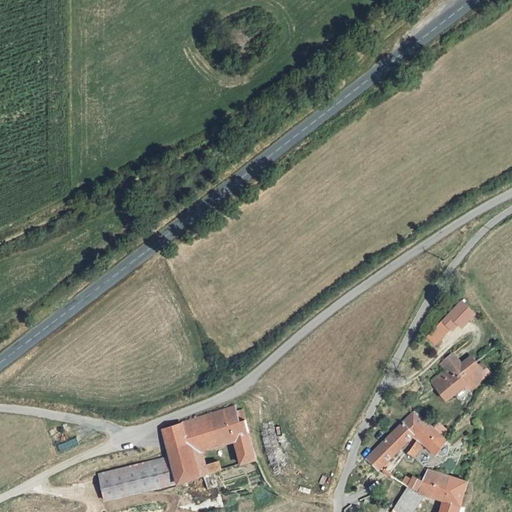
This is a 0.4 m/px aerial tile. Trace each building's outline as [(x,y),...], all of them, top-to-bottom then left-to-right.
[(450,332),(457,325),(461,329),(476,314),(461,300),(440,321),(450,332)] [(459,364),(451,353),(445,359),(469,388),(475,384),(475,376),(480,371),(477,366),(470,356),(459,364)] [(469,388),(445,359),(444,359),(441,364),(447,371),(432,383),(445,400),(464,386),(466,390),(469,388)] [(475,376),(475,384),(489,373),(481,363),(477,366),(480,371),(475,376)] [(238,421),(236,414),(233,406),(161,428),(168,448),(187,442),(187,444),(197,441),(200,449),(219,444),(214,429),(238,421)] [(242,464),(255,459),(242,412),(236,414),(238,421),(214,429),(219,444),(234,440),(242,464)] [(417,438),(429,425),(414,412),(404,423),(415,433),(414,434),(417,438)] [(367,457),(380,468),(414,434),(415,433),(404,423),(367,457)] [(432,428),(442,436),(447,431),(437,423),(432,428)] [(432,428),(429,425),(417,438),(411,446),(418,451),(424,443),(431,449),(425,456),(432,462),(448,441),(442,436),(432,428)] [(187,442),(168,448),(170,455),(96,472),(102,499),(177,483),(197,476),(189,451),(200,449),(197,441),(187,444),(187,442)] [(424,443),(418,451),(425,456),(431,449),(424,443)] [(418,451),(411,446),(406,451),(414,457),(418,451)] [(206,465),(200,449),(189,451),(197,476),(209,473),(206,465)] [(206,465),(209,473),(214,472),(220,470),(218,462),(206,465)] [(429,468),(417,494),(421,495),(432,496),(439,472),(429,468)] [(391,476),(400,482),(406,473),(402,470),(399,473),(396,470),(391,476)] [(451,511),(458,511),(467,481),(439,472),(432,496),(443,498),(441,510),(452,511),(451,511)] [(402,494),(391,509),(389,511),(411,511),(421,495),(417,494),(406,487),(402,494)]
